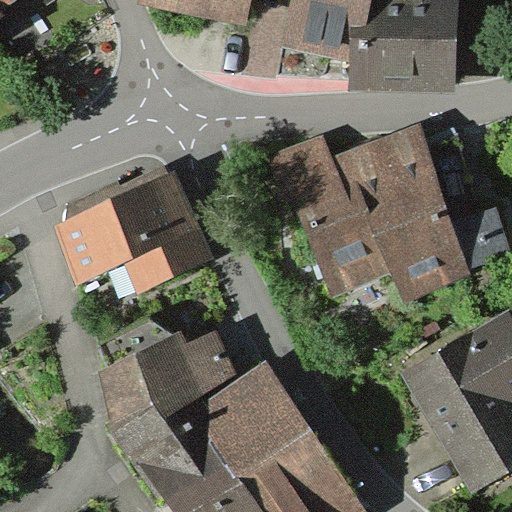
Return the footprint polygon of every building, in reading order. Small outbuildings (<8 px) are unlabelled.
[(18,0),(0,0),(0,18),(5,14),(2,12),(18,0)] [(251,0),(138,0),(138,3),(246,25),(251,0)] [(291,0),(283,46),(350,58),(351,23),(368,23),(372,0),(291,0)] [(460,0),(372,0),(368,23),(351,23),(350,58),(349,90),(455,92),(460,0)] [(323,133),(266,155),(285,204),(294,201),(332,296),(391,273),(403,302),(472,273),(455,221),(415,123),(332,156),(323,133)] [(175,169),(54,226),(77,284),(124,263),(138,294),(216,258),(175,169)] [(511,251),(495,206),(455,221),(472,273),(511,258),(511,251)] [(459,329),(396,365),(470,495),(511,471),(511,312),(510,308),(462,335),(459,329)] [(156,404),(166,420),(188,405),(239,378),(216,329),(187,341),(181,331),(99,370),(112,423),(108,424),(113,431),(156,404)] [(239,378),(188,405),(239,478),(310,429),(267,361),(239,378)] [(156,404),(113,431),(166,511),(263,511),(239,478),(188,405),(166,420),(156,404)] [(367,511),(310,429),(239,478),(263,511),(367,511)]
